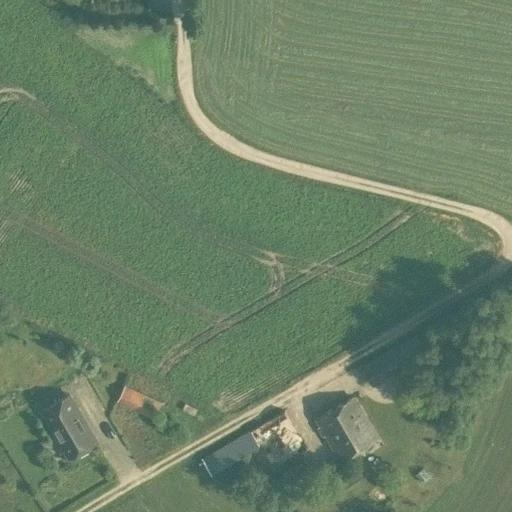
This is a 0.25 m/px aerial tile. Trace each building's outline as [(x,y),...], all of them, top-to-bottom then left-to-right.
[(426,355),(415,335),(362,366),(373,386),(426,355)] [(156,401),(124,386),(117,400),(149,415),(156,401)] [(80,414),(68,394),(41,409),(59,440),(62,439),(70,454),(68,455),(69,456),(95,441),(85,423),(82,425),(77,416),(80,414)] [(375,436),(351,396),(316,417),(340,457),(375,436)] [(308,450),(284,410),(202,459),(211,475),(247,453),(258,471),(267,465),(272,473),(308,450)] [(333,488),(348,479),(337,460),(322,469),(333,488)]
